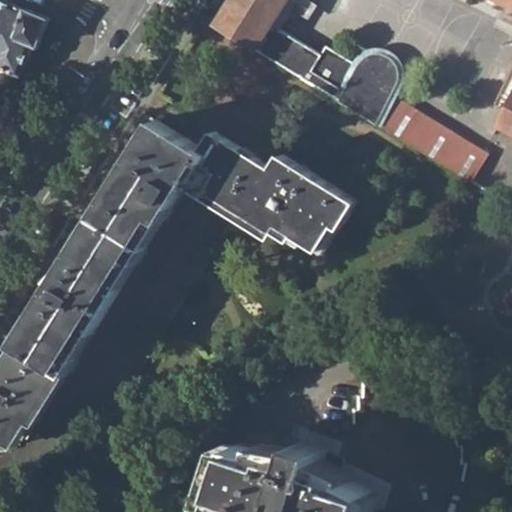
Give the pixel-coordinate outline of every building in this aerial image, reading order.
[(25,10),(0,0),(0,64),(21,73),(33,43),(38,45),(51,17),(27,7),(25,10)] [(229,0),(215,25),(255,49),(285,0),(229,0)] [(511,0),(495,0),(511,8),(511,88),(495,124),(511,132),(511,0)] [(316,74),(310,83),(336,99),(347,80),(332,71),(337,62),(327,56),(313,49),(303,66),(316,74)] [(336,99),(373,122),(411,145),(466,179),(482,152),(389,95),(399,78),(399,70),(394,59),(389,55),(382,52),(371,51),(363,56),(352,71),(337,62),(332,71),(347,80),(336,99)] [(303,66),(297,75),(310,83),(316,74),(303,66)] [(26,425),(86,462),(232,223),(265,243),(271,234),(274,236),(278,227),(320,253),(355,196),(286,155),(274,174),(217,139),(210,150),(157,119),(0,372),(0,430),(16,441),(26,425)] [(381,511),(386,495),(324,465),(328,452),(303,443),(298,455),(230,443),(211,501),(237,511),(381,511)]
